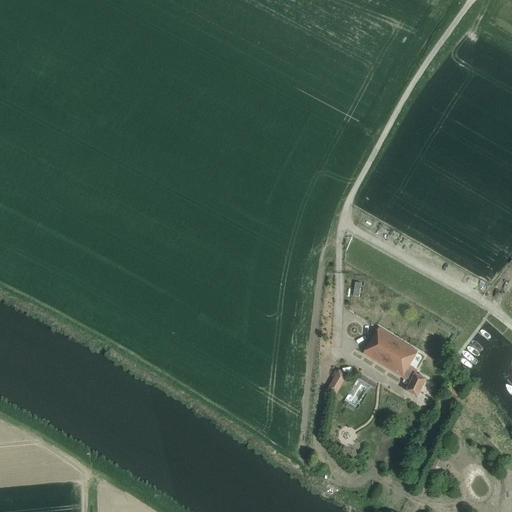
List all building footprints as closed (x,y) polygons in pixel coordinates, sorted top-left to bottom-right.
[(359,292),(365,293),(369,279),(362,277),(359,292)] [(417,396),(426,379),(415,374),(417,371),(409,367),(418,352),(379,328),(363,354),(410,382),(406,391),(417,396)] [(339,370),(327,389),(336,395),(348,375),(339,370)] [(363,374),(350,395),(364,403),(377,382),(363,374)] [(460,398),(462,392),(453,388),(450,393),(460,398)]
